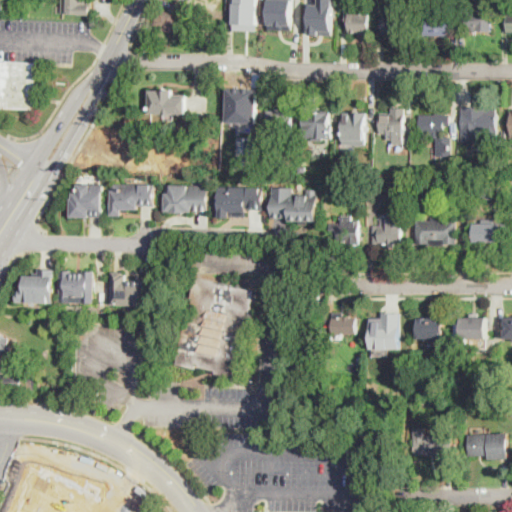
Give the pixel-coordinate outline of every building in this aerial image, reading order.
[(92,0),(91,15),(63,13),(63,6),(63,0),(92,0)] [(259,0),(259,4),(258,15),(258,25),(258,27),(250,26),(247,26),(235,26),(235,20),(236,3),(238,4),(238,0),(259,0)] [(270,0),(270,28),(293,29),(294,0),(270,0)] [(311,33),(334,34),(334,0),(321,0),(321,4),(312,3),(311,33)] [(452,2),(452,18),(455,18),(455,23),(452,23),(452,34),(424,34),(424,26),(422,26),(422,16),(424,16),(424,1),(452,2)] [(187,20),(180,36),(154,25),(161,9),(187,20)] [(493,14),(492,31),(478,31),(478,32),(468,32),(468,27),(466,27),(466,13),(493,14)] [(373,14),(372,34),(363,33),(360,33),(352,33),(352,26),(347,26),(348,14),(373,14)] [(408,32),(386,33),(385,19),(385,16),(407,15),(408,22),(408,32)] [(35,109),(0,107),(1,88),(0,87),(0,60),(38,63),(35,109)] [(229,87),(228,121),(257,122),(259,88),(229,87)] [(175,89),(175,97),(189,97),(188,114),(174,114),(174,115),(164,115),(164,114),(151,114),(151,90),(160,91),(160,89),(175,89)] [(463,105),(463,140),(498,140),(499,108),(481,108),(481,105),(463,105)] [(406,108),(405,144),(394,144),(394,139),(389,139),(389,133),(381,133),(382,113),(393,114),(393,107),(406,108)] [(293,113),(292,136),(284,136),(284,132),(267,131),(268,110),(283,110),(283,112),(293,113)] [(368,111),(367,144),(364,144),(364,145),(357,144),(343,143),(344,111),(352,111),(352,110),(359,110),(359,111),(368,111)] [(331,112),(331,132),(329,132),(329,136),(323,136),(323,133),(306,132),(306,111),(331,112)] [(451,126),(446,126),(446,133),(439,133),(439,137),(453,137),(453,156),(438,156),(438,138),(434,138),(434,135),(421,135),(422,116),(452,116),(451,126)] [(157,206),(141,206),(141,210),(124,209),(124,215),(112,215),(113,183),(157,184),(157,206)] [(105,185),(104,218),(72,217),(72,198),(73,198),(74,193),(80,193),(80,184),(92,185),(92,184),(105,185)] [(167,192),(172,192),(173,184),(211,185),(210,211),(167,210),(167,192)] [(220,186),(264,186),(264,209),(248,208),(248,216),(231,216),(231,217),(219,217),(220,186)] [(295,193),(309,194),(309,188),(319,189),(319,194),(320,194),(319,220),(310,219),(310,223),(302,223),(302,219),(273,217),(275,186),(295,187),(295,193)] [(494,199),(481,200),(481,186),(493,186),(494,199)] [(403,196),(391,196),(391,187),(403,187),(403,196)] [(353,215),(353,220),(361,221),(361,243),(354,243),(354,249),(342,249),(342,242),(339,242),(339,235),(331,235),(331,223),(342,223),(342,215),(353,215)] [(459,221),(458,244),(446,244),(446,246),(430,245),(430,243),(418,243),(418,220),(433,221),(433,217),(444,217),(444,221),(459,221)] [(475,242),(475,224),(502,224),(502,242),(475,242)] [(375,244),(375,226),(403,226),(403,243),(375,244)] [(57,268),(56,302),(17,300),(17,291),(21,291),(21,284),(26,284),(27,274),(36,275),(36,272),(40,272),(40,268),(57,268)] [(85,273),(85,271),(96,271),(96,303),(61,302),(62,270),(74,270),(74,273),(85,273)] [(151,280),(150,305),(112,303),(113,270),(124,271),(124,273),(127,273),(127,280),(151,280)] [(257,292),(253,310),(250,310),(247,325),(250,326),(238,377),(218,373),(219,370),(200,366),(199,368),(180,364),(192,313),(194,313),(197,297),(195,297),(199,278),(257,292)] [(401,312),(401,347),(372,348),(372,317),(384,317),(384,310),(393,310),(393,312),(401,312)] [(359,317),(359,334),(344,334),(344,340),(334,340),(334,313),(345,313),(345,315),(352,315),(352,317),(359,317)] [(445,318),(445,339),(419,338),(419,318),(445,318)] [(489,338),(462,339),(461,321),(488,320),(489,338)] [(0,332),(11,339),(7,346),(12,349),(7,357),(4,356),(0,363),(0,332)] [(24,369),(23,375),(37,377),(36,391),(5,387),(7,374),(9,374),(10,367),(24,369)] [(453,426),(454,459),(441,460),(440,456),(435,456),(435,454),(416,455),(415,428),(427,428),(427,435),(437,435),(436,427),(453,426)] [(509,433),(510,458),(489,459),(489,455),(471,456),(470,435),(509,433)] [(15,511),(129,511),(29,463),(12,501),(19,505),(15,511)]
